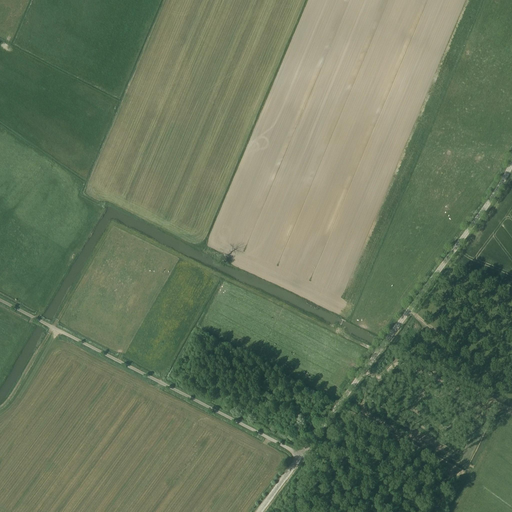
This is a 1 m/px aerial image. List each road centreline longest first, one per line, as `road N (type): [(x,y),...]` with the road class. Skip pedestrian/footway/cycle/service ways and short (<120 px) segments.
road 1 (unclassified): [(300,455),(483,211),(511,159)]
road 2 (unclassified): [(300,455),(0,300)]
